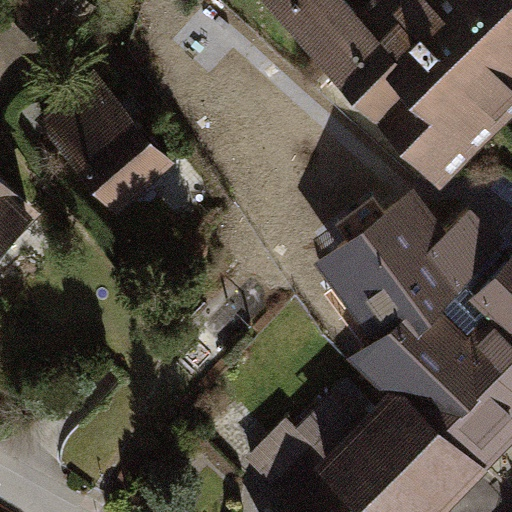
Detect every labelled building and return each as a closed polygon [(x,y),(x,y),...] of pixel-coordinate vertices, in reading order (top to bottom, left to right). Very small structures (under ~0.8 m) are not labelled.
[(85,0),(25,0),(15,12),(52,43),(87,1),(85,0)] [(458,136),(511,83),(511,0),(422,0),(416,6),(410,0),(402,0),(373,28),(363,18),(345,0),(275,0),(429,158),(455,132),(458,136)] [(422,0),(381,0),(363,18),(373,28),(402,0),(410,0),(416,6),(422,0)] [(169,152),(100,74),(47,119),(116,198),(169,152)] [(0,233),(28,205),(0,176),(0,233)] [(405,388),(407,386),(467,446),(511,400),(511,254),(511,255),(470,220),(433,250),(400,204),(341,247),(395,322),(364,345),(387,371),(405,388)] [(380,511),(399,511),(467,446),(407,386),(405,388),(387,371),(373,386),(390,403),(383,409),(330,463),(344,477),(380,511)] [(330,463),(383,409),(347,375),(297,424),(287,415),(252,456),(281,484),(315,448),(330,463)] [(308,511),(310,511),(344,477),(330,463),(315,448),(281,484),(308,511)]
